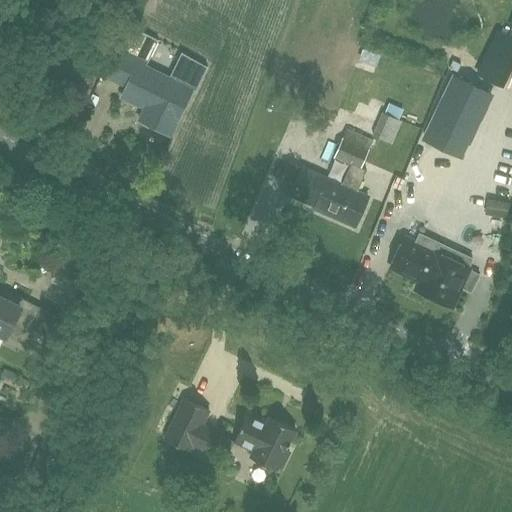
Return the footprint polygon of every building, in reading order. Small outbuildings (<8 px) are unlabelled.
[(119,60),(110,79),(127,87),(122,97),(146,108),(140,120),(171,135),(193,89),(146,67),(158,40),(132,29),(120,55),(117,60),(119,60)] [(119,60),(117,60),(111,57),(102,76),(110,79),(119,60)] [(477,74),(495,83),(502,68),(484,59),(477,74)] [(454,77),(424,139),(460,157),(490,94),(454,77)] [(392,144),(403,121),(383,112),(373,136),(392,144)] [(361,167),(373,141),(348,130),(335,158),(351,164),(342,185),(328,179),(328,180),(290,163),(282,181),(295,186),(291,196),(316,207),(316,209),(356,226),(369,197),(357,192),(367,169),(361,167)] [(382,154),(380,165),(404,171),(407,160),(382,154)] [(511,201),(483,188),(456,246),(490,262),(511,213),(511,201)] [(461,288),(471,293),(480,275),(470,270),(470,269),(469,268),(473,259),(420,234),(416,243),(405,237),(391,267),(421,281),(416,290),(452,307),(461,288)] [(24,343),(32,327),(42,308),(19,296),(15,305),(0,297),(0,333),(6,336),(7,334),(24,343)] [(202,425),(209,410),(185,398),(165,439),(189,451),(191,446),(206,453),(217,432),(202,425)] [(50,497),(84,418),(59,408),(25,487),(50,497)] [(248,413),(234,441),(254,450),(251,457),(276,469),(278,466),(282,468),(290,452),(286,450),(296,430),(270,417),(267,423),(248,413)]
